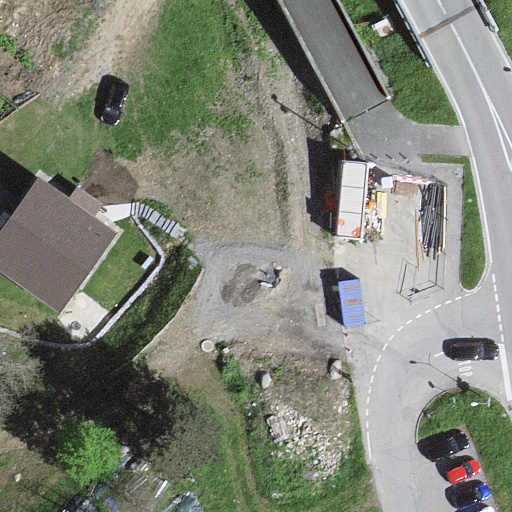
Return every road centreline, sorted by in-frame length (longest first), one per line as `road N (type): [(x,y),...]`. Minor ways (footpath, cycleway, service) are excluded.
road 1 (residential): [(511,342),(458,345),(416,360),(396,387),(406,511)]
road 2 (tertiary): [(511,162),(440,0)]
